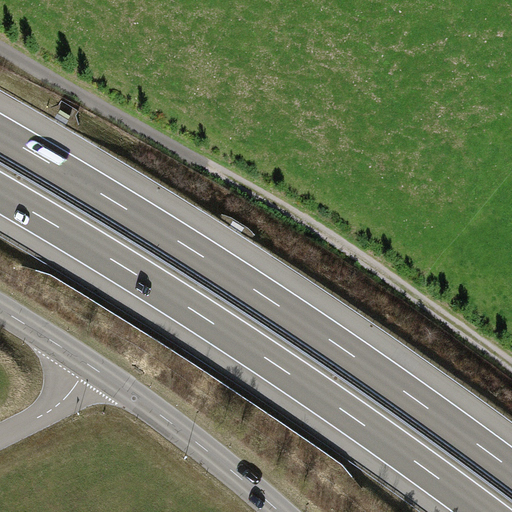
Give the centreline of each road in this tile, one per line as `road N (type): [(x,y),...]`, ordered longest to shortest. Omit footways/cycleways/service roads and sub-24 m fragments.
road 1 (motorway): [(511,469),(281,306),(0,133)]
road 2 (track): [(0,49),(295,213),(511,368)]
road 3 (motorway): [(0,192),(265,357),(484,511)]
road 4 (tertiary): [(278,511),(91,367)]
